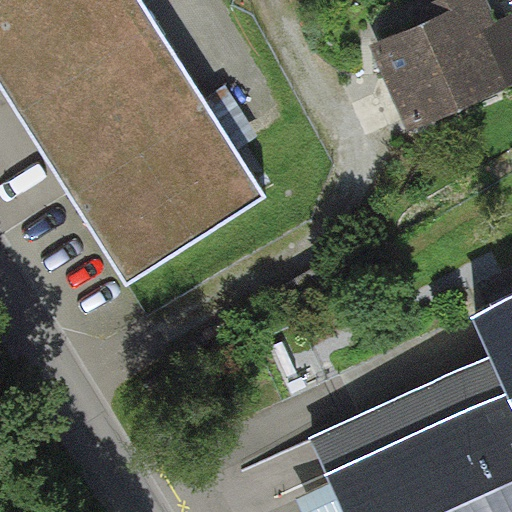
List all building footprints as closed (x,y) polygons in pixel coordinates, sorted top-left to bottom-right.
[(0,0),(0,85),(128,281),(261,194),(133,0),(0,0)] [(480,0),(379,42),(412,124),(511,82),(511,27),(501,32),(487,0),(480,0)] [(511,281),(473,300),(511,380),(511,382),(511,281)] [(511,511),(511,382),(511,380),(327,466),(330,472),(348,511),(511,511)] [(309,511),(348,511),(330,472),(297,487),(309,511)]
